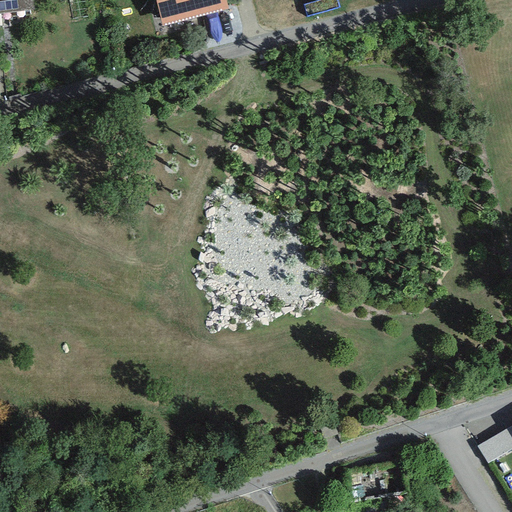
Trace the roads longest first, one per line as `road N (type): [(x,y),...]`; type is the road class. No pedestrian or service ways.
road 1 (residential): [(0,115),(456,0)]
road 2 (residential): [(511,400),(168,511)]
